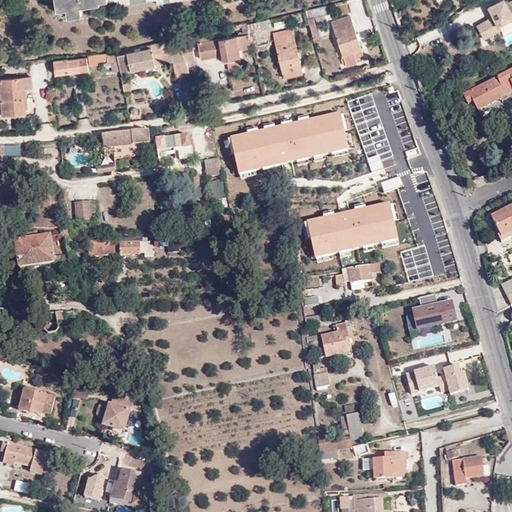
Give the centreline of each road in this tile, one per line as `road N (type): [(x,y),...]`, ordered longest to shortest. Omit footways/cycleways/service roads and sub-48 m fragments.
road 1 (track): [(180,511),(137,348),(119,320),(76,304),(48,304)]
road 2 (residential): [(454,210),(376,0)]
road 3 (residential): [(511,398),(454,210)]
